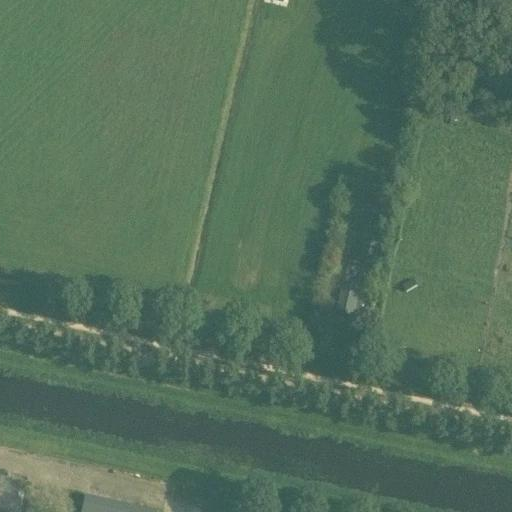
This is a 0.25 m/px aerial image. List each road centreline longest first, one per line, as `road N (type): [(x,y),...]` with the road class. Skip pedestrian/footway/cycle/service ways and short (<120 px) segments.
road 1 (track): [(511,436),(0,324)]
road 2 (track): [(309,511),(174,497),(0,459)]
